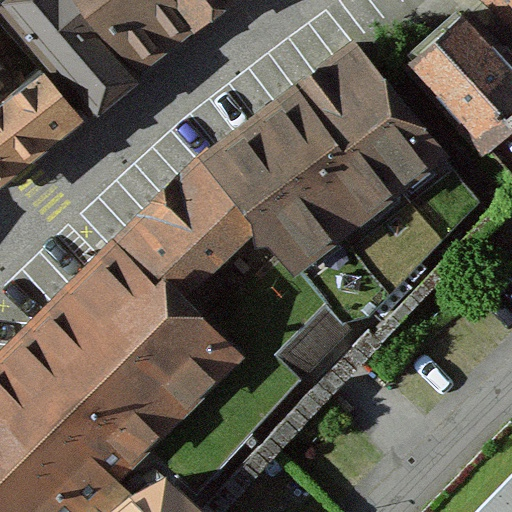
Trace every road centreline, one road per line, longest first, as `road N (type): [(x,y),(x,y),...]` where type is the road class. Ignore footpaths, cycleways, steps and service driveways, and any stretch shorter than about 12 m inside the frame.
road 1 (tertiary): [(0,245),(44,197),(268,16)]
road 2 (residential): [(387,511),(511,390)]
